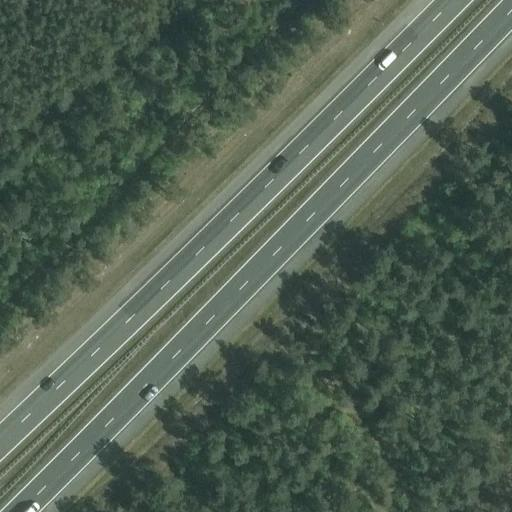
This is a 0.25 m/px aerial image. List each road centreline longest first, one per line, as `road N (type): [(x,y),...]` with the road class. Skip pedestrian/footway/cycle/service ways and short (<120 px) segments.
road 1 (motorway): [(18,511),(511,9)]
road 2 (motorway): [(454,0),(0,441)]
road 3 (track): [(298,0),(0,302)]
